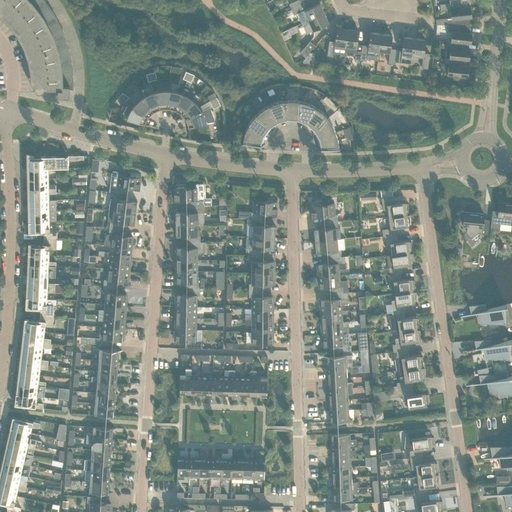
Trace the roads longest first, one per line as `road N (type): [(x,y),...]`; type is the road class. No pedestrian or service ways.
road 1 (residential): [(140,511),(166,154)]
road 2 (residential): [(466,511),(423,167)]
road 3 (residential): [(300,511),(292,170)]
road 4 (residential): [(0,367),(8,111)]
road 5 (unclassified): [(8,111),(166,154)]
road 6 (unclassified): [(484,137),(499,0)]
road 7 (unclassified): [(292,170),(423,167)]
road 8 (unclassified): [(166,154),(292,170)]
